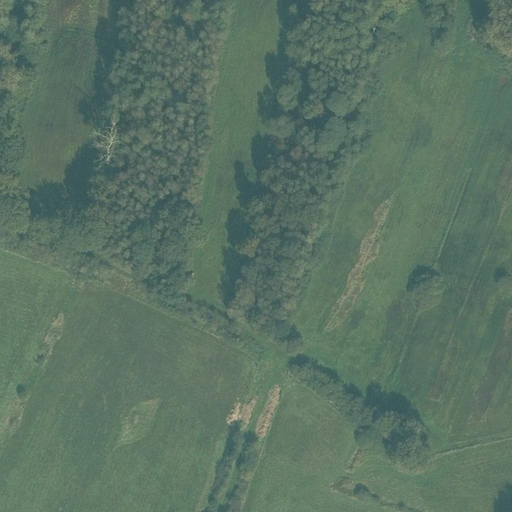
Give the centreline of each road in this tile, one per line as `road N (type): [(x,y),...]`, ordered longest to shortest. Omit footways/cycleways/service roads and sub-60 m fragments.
road 1 (track): [(0,219),(88,250),(242,321),(276,345)]
road 2 (track): [(215,511),(276,345)]
